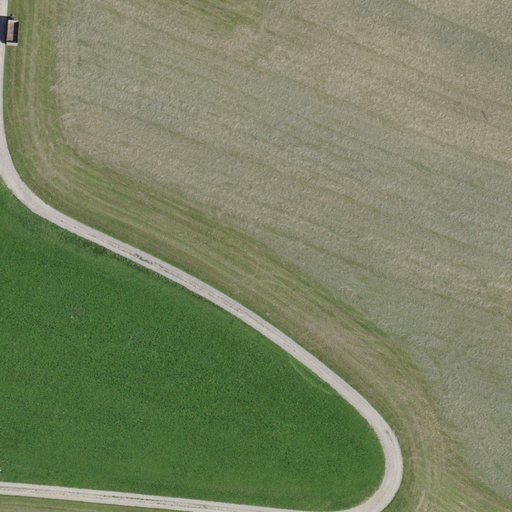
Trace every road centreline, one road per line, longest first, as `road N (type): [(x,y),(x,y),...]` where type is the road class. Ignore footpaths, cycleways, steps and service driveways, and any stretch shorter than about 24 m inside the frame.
road 1 (track): [(361,511),(390,487),(396,463),(388,432),(299,353),(192,282),(83,231),(21,191),(0,143)]
road 2 (track): [(0,487),(280,511)]
